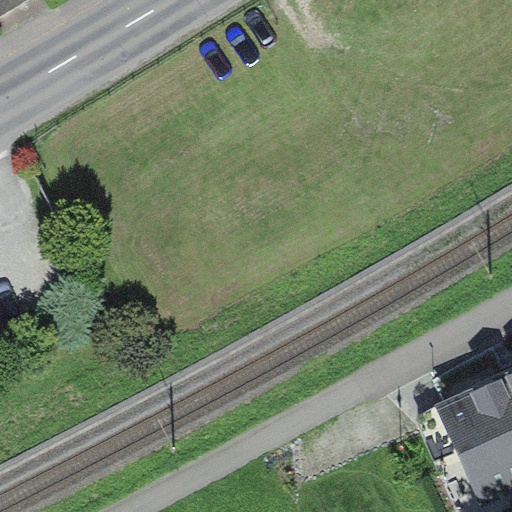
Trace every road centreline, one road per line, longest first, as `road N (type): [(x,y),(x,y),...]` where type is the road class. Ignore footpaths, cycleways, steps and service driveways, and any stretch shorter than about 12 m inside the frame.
road 1 (track): [(141,511),(393,376)]
road 2 (primary): [(0,103),(172,0)]
road 3 (residential): [(393,376),(511,307)]
